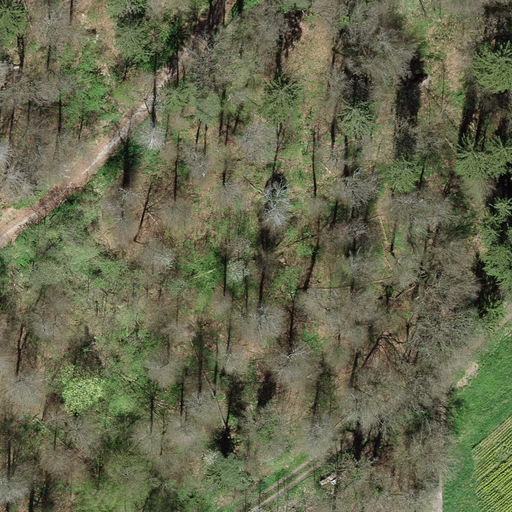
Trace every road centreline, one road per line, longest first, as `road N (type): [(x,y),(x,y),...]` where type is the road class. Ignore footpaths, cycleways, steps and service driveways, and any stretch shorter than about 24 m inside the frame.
road 1 (track): [(0,239),(115,140),(226,0)]
road 2 (track): [(241,511),(430,381)]
road 3 (track): [(431,511),(430,381)]
